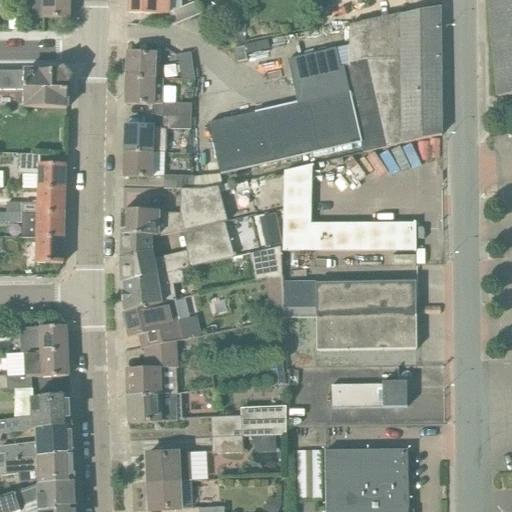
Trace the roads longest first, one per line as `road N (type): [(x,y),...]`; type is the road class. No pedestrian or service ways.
road 1 (residential): [(470,511),(463,0)]
road 2 (residential): [(90,297),(94,52)]
road 3 (residential): [(99,511),(90,297)]
